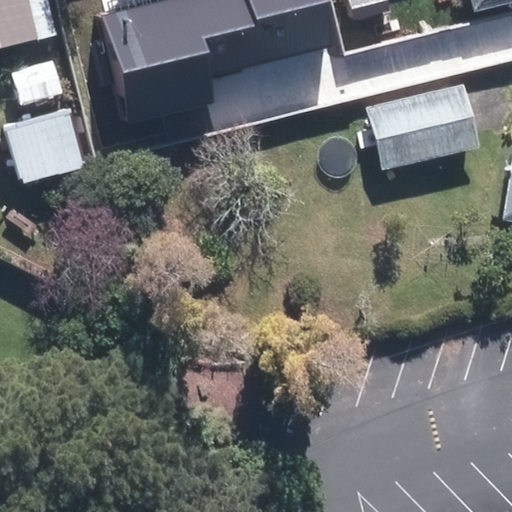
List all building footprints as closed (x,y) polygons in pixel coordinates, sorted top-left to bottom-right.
[(0,0),(0,40),(52,30),(45,0),(0,0)] [(173,0),(103,17),(128,121),(213,101),(206,73),(329,43),(318,0),(173,0)] [(426,22),(354,37),(362,76),(434,61),(426,22)] [(6,69),(17,107),(63,94),(52,56),(6,69)] [(456,91),(370,109),(382,167),(475,149),(463,90),(456,91)] [(14,134),(25,164),(85,143),(74,113),(14,134)]
